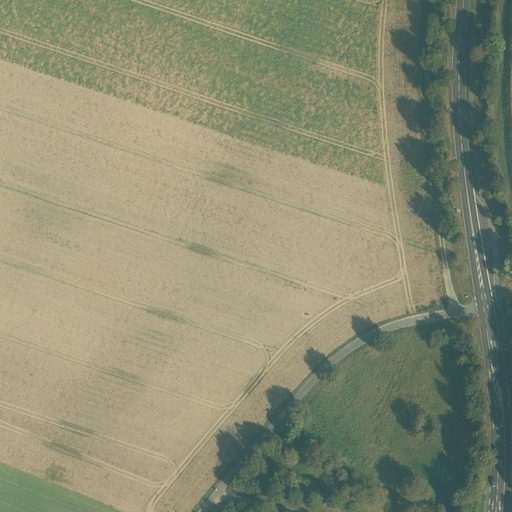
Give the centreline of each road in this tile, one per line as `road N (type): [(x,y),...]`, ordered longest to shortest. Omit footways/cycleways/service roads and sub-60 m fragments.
road 1 (tertiary): [(496,511),(493,356),(459,121),(462,0)]
road 2 (track): [(483,301),(394,326),(345,352),(215,496)]
road 3 (track): [(452,314),(421,62),(427,0)]
road 4 (track): [(511,207),(495,150),(501,0)]
